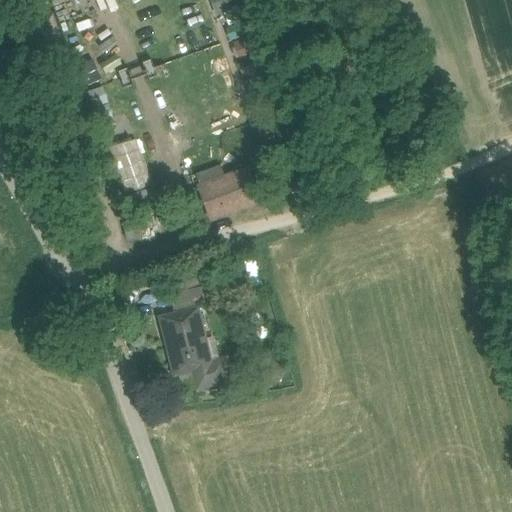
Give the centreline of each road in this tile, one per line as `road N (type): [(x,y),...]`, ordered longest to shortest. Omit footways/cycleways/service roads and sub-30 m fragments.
road 1 (residential): [(0,135),(80,285),(164,511)]
road 2 (track): [(511,148),(452,177),(285,222)]
